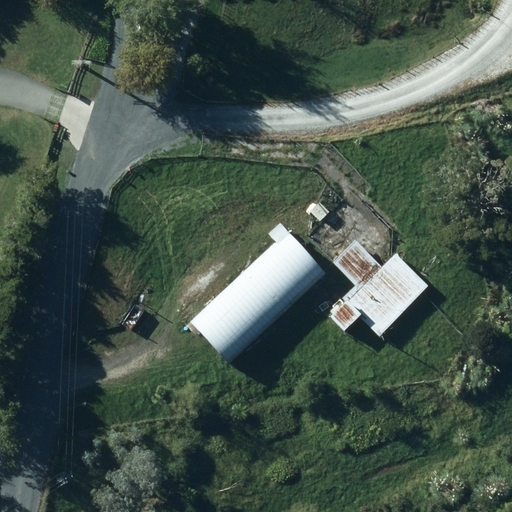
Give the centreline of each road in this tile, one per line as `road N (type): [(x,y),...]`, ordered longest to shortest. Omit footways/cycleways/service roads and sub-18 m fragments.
road 1 (unknown): [(511,0),(498,22),(438,64),(112,128),(168,0)]
road 2 (unclassified): [(112,128),(80,215),(27,511)]
